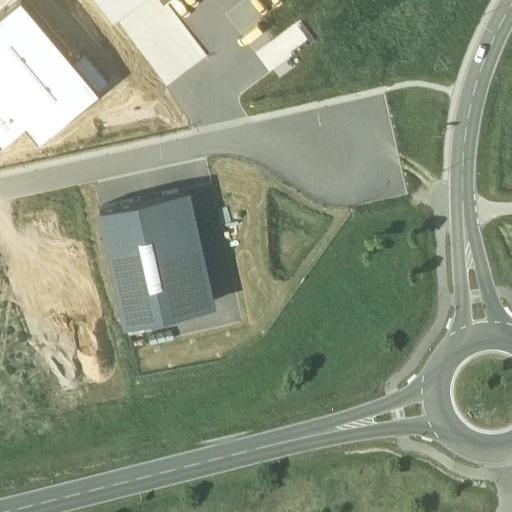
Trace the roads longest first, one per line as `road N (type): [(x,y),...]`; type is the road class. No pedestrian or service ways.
road 1 (secondary): [(439,405),(0,509)]
road 2 (residential): [(0,187),(265,135),(341,153)]
road 3 (tertiary): [(511,6),(479,73),(467,124),(460,213),(484,339)]
